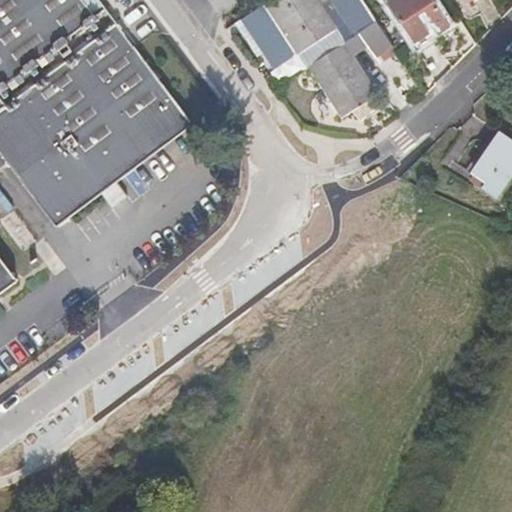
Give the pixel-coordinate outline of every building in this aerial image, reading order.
[(0,92),(107,11),(98,0),(0,0),(0,152),(59,230),(105,196),(114,208),(131,196),(122,183),(195,126),(119,25),(8,110),(0,98),(0,92)] [(312,0),(260,0),(265,7),(291,49),(329,26),(312,0)] [(340,0),(347,9),(359,1),(358,0),(340,0)] [(439,27),(422,0),(388,0),(380,5),(404,43),(425,30),(428,35),(439,27)] [(375,31),(358,41),(373,65),(390,54),(375,31)] [(496,145),(511,157),(511,143),(495,131),(457,181),(463,187),(496,145)] [(490,206),(511,176),(511,157),(496,145),(463,187),(490,206)] [(0,300),(20,285),(0,259),(0,300)]
